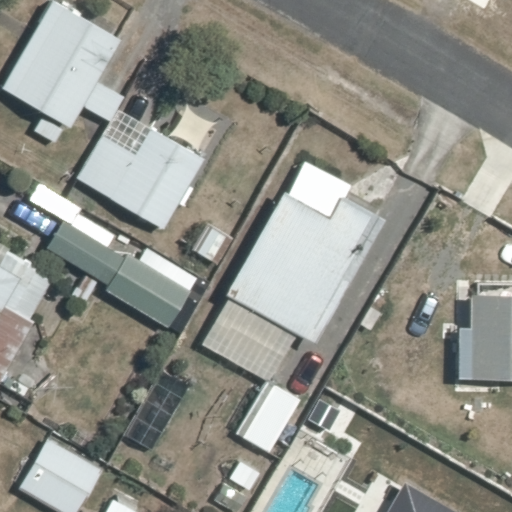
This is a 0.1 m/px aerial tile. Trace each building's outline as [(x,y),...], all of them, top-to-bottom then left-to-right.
[(121,36),(57,0),(50,0),(2,86),(71,125),(83,104),(109,119),(123,95),(96,80),(121,36)] [(206,156),(156,126),(139,154),(103,131),(77,174),(163,226),(206,156)] [(229,290),(315,336),(380,215),(344,196),(351,183),(301,156),(229,290)] [(73,211),(54,243),(113,279),(107,289),(168,327),(193,285),(73,211)] [(227,231),(199,218),(176,269),(204,282),(227,231)] [(0,249),(0,380),(35,322),(29,318),(52,280),(0,249)] [(511,291),(472,291),(471,375),(511,375),(511,291)] [(267,383),(267,382),(290,341),(215,300),(192,342),(267,383)] [(265,450),(300,401),(275,384),(241,432),(265,450)] [(74,511),(102,468),(52,437),(23,482),(70,511),(74,511)] [(454,511),(404,483),(387,511),(454,511)] [(138,511),(141,507),(101,486),(87,511),(138,511)]
